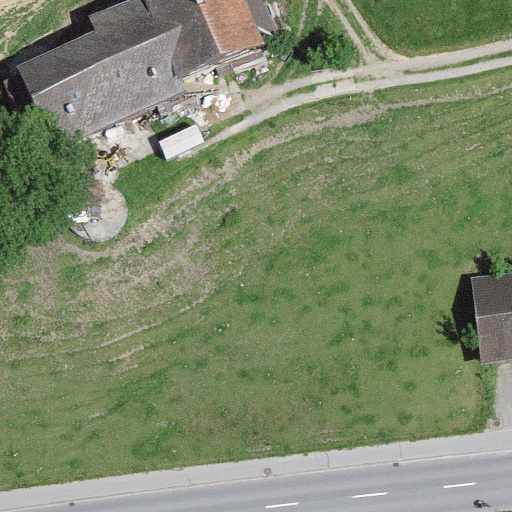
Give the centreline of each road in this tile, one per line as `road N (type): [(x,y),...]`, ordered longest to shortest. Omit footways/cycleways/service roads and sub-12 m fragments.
road 1 (track): [(511,58),(267,105),(166,168)]
road 2 (secondary): [(242,511),(511,481)]
